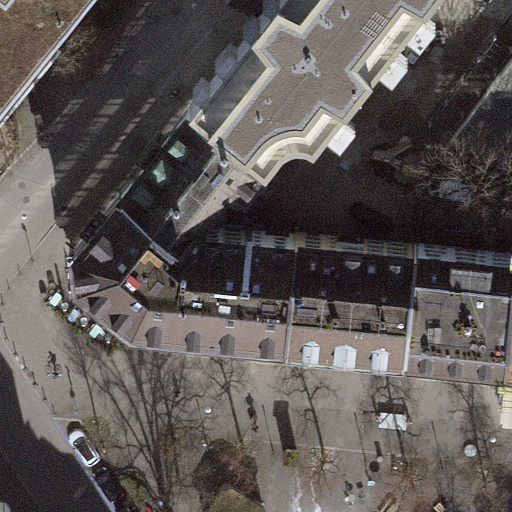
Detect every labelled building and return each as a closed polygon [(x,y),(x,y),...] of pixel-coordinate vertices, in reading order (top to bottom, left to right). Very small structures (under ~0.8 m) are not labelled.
[(0,0),(0,96),(3,98),(81,0),(0,0)] [(273,0),(190,105),(265,165),(288,139),(297,137),(305,138),(314,141),(399,35),(353,0),(273,0)] [(427,0),(353,0),(399,35),(427,0)] [(511,59),(450,140),(511,146),(511,59)] [(239,193),(244,193),(266,166),(265,165),(190,105),(166,135),(120,191),(179,238),(197,216),(200,218),(228,184),(239,193)] [(282,231),(208,224),(200,218),(197,216),(179,238),(120,191),(74,247),(78,278),(132,322),(271,336),(288,338),(298,232),(282,231)] [(298,232),(288,338),(382,347),(407,349),(417,244),(298,232)] [(511,252),(417,244),(407,349),(475,356),(506,359),(511,296),(511,252)] [(208,511),(264,511),(263,504),(234,486),(223,489),(208,511)] [(0,511),(13,511),(10,506),(8,504),(5,500),(1,498),(0,498),(0,511)]
